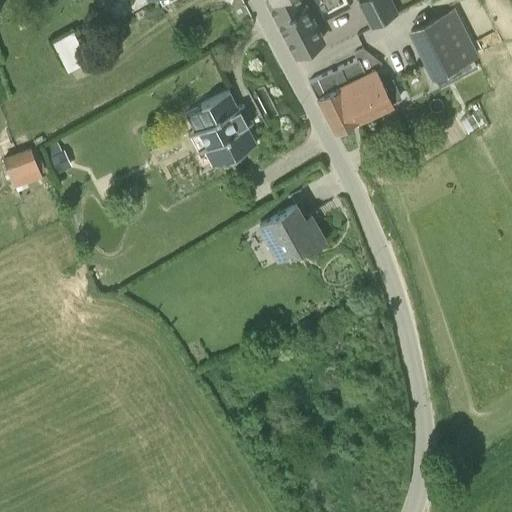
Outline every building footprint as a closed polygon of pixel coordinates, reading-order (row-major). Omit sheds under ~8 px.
[(266,0),(295,54),(321,40),(300,0),(266,0)] [(370,26),(397,12),(391,0),(359,0),(357,1),(370,26)] [(433,74),(474,53),(451,8),(410,28),(433,74)] [(74,30),(65,33),(67,37),(58,41),(68,66),(86,59),(74,30)] [(365,71),(358,56),(309,81),(334,129),(392,102),(391,99),(399,95),(391,77),(382,81),(375,66),(365,71)] [(228,158),(256,142),(256,140),(255,141),(246,123),(243,124),(235,109),(238,107),(228,90),(229,89),(229,88),(199,105),(200,106),(185,115),(194,132),(187,136),(196,153),(203,149),(212,165),(227,157),(228,158)] [(446,103),(449,110),(459,105),(455,98),(446,103)] [(12,184),(40,173),(30,146),(2,156),(12,184)] [(309,224),(295,202),(260,223),(280,257),(297,247),(301,253),(325,238),(315,220),(309,224)]
